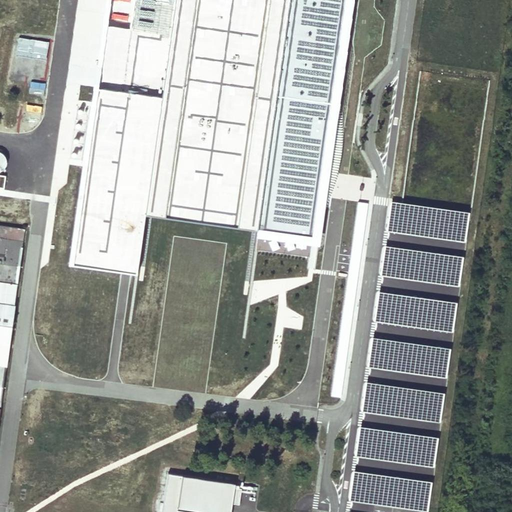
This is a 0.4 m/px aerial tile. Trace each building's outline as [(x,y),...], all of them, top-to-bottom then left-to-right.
[(108,0),(72,265),(138,274),(146,213),(257,228),(256,235),(321,244),(355,0),(108,0)] [(14,42),(10,70),(44,74),(48,46),(14,42)] [(0,187),(6,188),(8,176),(0,174),(0,172),(2,171),(4,171),(6,169),(8,166),(9,164),(9,162),(9,159),(8,157),(7,156),(6,154),(5,153),(3,152),(1,151),(0,150),(0,187)] [(469,213),(394,203),(390,231),(465,241),(469,213)] [(0,413),(26,228),(0,224),(0,413)] [(463,257),(387,246),(383,274),(459,285),(463,257)] [(456,303),(380,292),(377,320),(452,331),(456,303)] [(450,349),(375,339),(371,367),(446,377),(450,349)] [(445,394),(370,383),(366,411),(441,422),(445,394)] [(438,438),(362,428),(358,456),(434,466),(438,438)] [(432,483),(356,472),(352,500),(428,510),(432,483)]
